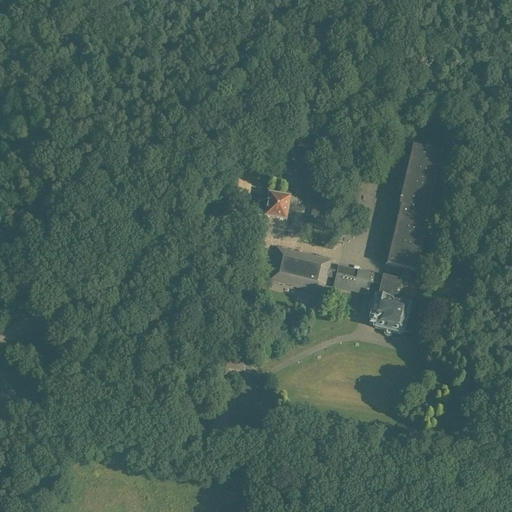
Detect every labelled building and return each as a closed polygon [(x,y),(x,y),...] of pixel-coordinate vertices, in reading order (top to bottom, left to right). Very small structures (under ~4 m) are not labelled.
[(428,213),(441,154),(412,147),(398,206),(400,207),(386,265),(398,268),(395,280),(402,281),(404,275),(406,276),(408,270),(412,271),(426,212),(428,213)] [(269,195),(267,204),(258,202),(257,209),(249,208),(248,214),(265,217),(286,221),(290,198),(269,195)] [(314,209),(349,215),(351,205),(316,199),(314,209)] [(349,215),(314,209),(312,209),(311,217),(308,216),(307,224),(346,231),(349,215)] [(328,269),(330,261),(275,248),(268,282),(323,294),(326,278),(335,280),(337,271),(328,269)] [(402,281),(395,280),(338,266),(337,271),(335,280),(333,289),(365,296),(367,289),(379,292),(377,298),(375,297),(370,321),(377,322),(375,329),(385,332),(385,335),(386,336),(386,337),(387,338),(388,338),(389,338),(390,338),(391,337),(392,333),(403,336),(404,333),(409,333),(416,329),(418,319),(415,312),(409,309),(410,306),(401,304),(400,303),(400,304),(397,303),(402,281)] [(45,353),(41,358),(45,362),(49,357),(45,353)]
